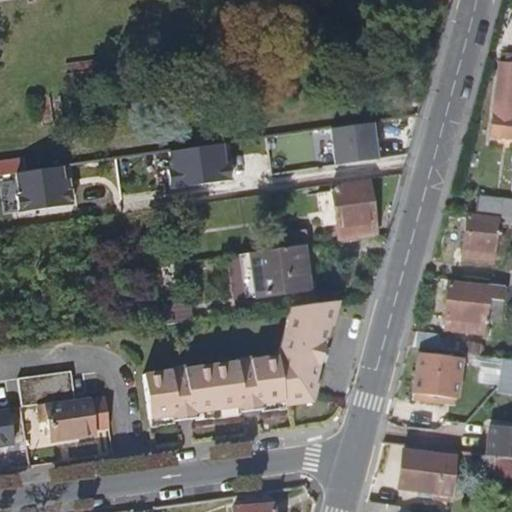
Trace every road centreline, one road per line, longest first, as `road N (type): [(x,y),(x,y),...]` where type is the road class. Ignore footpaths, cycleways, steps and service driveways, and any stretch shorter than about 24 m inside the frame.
road 1 (tertiary): [(352,455),(476,0)]
road 2 (unclassified): [(352,455),(0,500)]
